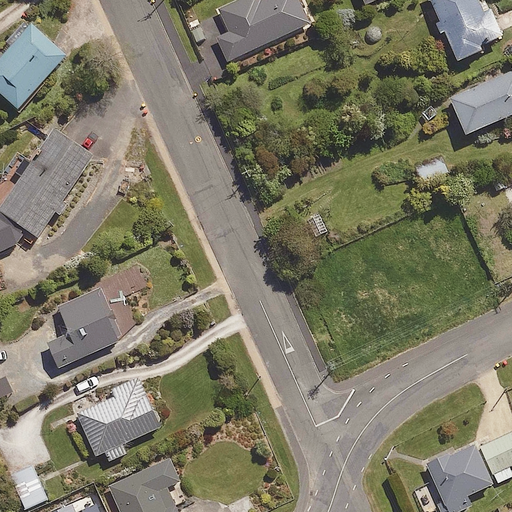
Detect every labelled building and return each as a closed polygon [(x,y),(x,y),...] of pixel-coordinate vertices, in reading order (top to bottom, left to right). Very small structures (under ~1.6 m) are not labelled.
[(313,25),(301,0),(267,0),(263,2),(262,0),(244,0),(221,11),(231,35),(219,40),(230,64),(313,25)] [(429,0),(442,24),(439,26),(444,38),(448,36),(464,66),(506,44),(483,0),(429,0)] [(70,60),(34,27),(0,64),(0,92),(22,113),(70,60)] [(511,119),(511,74),(453,101),(470,139),(511,119)] [(96,161),(59,134),(34,169),(24,162),(16,174),(24,180),(1,213),(40,240),(96,161)] [(450,175),(444,159),(418,169),(424,185),(450,175)] [(122,345),(100,295),(62,312),(73,337),(51,347),(62,371),(122,345)] [(0,401),(13,396),(7,381),(0,383),(0,401)] [(163,431),(140,381),(115,392),(118,399),(79,417),(99,459),(108,455),(112,464),(126,458),(123,450),(163,431)] [(511,464),(511,432),(431,463),(449,511),(459,511),(469,508),(465,496),(511,477),(511,468),(510,465),(511,464)] [(181,485),(173,462),(96,492),(103,511),(179,511),(170,489),(181,485)] [(31,511),(50,503),(34,468),(12,478),(27,511),(31,511)] [(511,511),(511,500),(498,508),(499,511),(511,511)]
